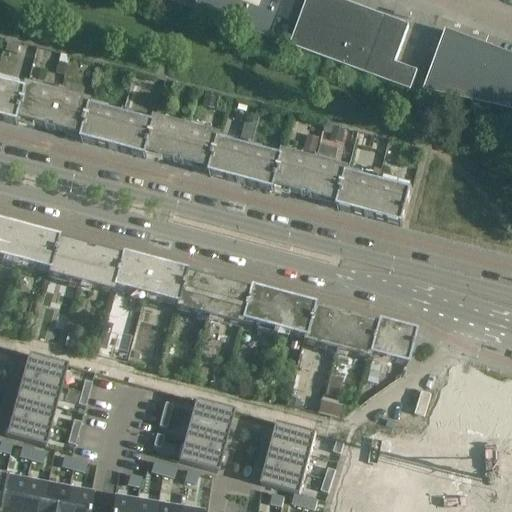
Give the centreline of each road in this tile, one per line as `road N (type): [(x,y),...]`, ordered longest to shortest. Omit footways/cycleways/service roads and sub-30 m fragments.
road 1 (secondary): [(0,189),(511,331)]
road 2 (secondary): [(511,297),(0,160)]
